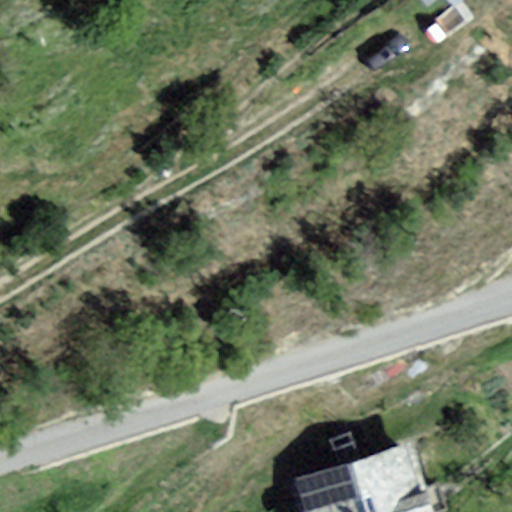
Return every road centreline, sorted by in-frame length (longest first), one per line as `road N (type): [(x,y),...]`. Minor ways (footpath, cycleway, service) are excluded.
road 1 (residential): [(511,292),(0,458)]
road 2 (track): [(0,299),(292,122)]
